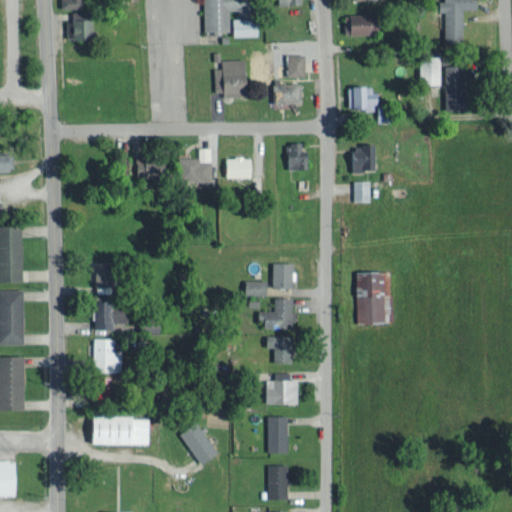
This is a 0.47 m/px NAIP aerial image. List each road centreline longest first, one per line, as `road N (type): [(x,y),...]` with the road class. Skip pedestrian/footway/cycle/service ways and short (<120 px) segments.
road 1 (residential): [(56,511),(44,0)]
road 2 (residential): [(324,511),(321,0)]
road 3 (residential): [(50,126),(326,124)]
